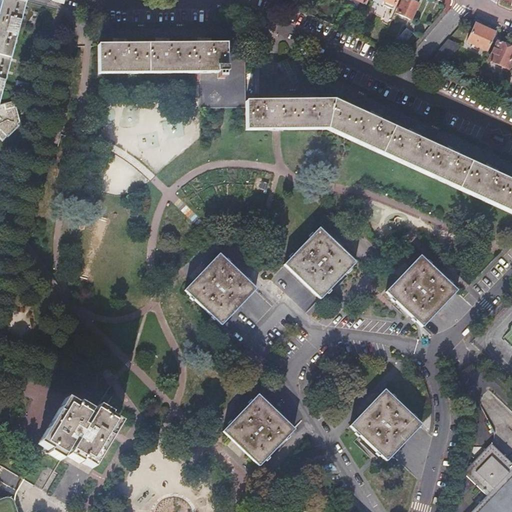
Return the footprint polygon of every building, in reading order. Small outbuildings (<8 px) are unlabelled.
[(0,0),(0,128),(8,135),(19,124),(15,106),(5,109),(3,103),(0,103),(0,92),(23,4),(22,3),(23,0),(22,0),(14,0),(14,1),(10,0),(8,0),(0,0)] [(396,0),(372,0),(373,0),(391,9),(393,7),(396,0)] [(410,20),(417,4),(407,0),(402,0),(396,13),(410,20)] [(487,51),(496,33),(475,24),(467,42),(487,51)] [(404,44),(413,33),(407,27),(397,38),(404,44)] [(325,130),(511,214),(511,183),(333,101),(246,102),(246,97),(246,38),(230,38),(228,38),(226,38),(226,45),(99,46),(99,74),(195,74),(198,74),(201,74),(201,77),(201,97),(201,108),(246,108),(246,130),(272,130),(277,130),(280,130),(325,130)] [(449,39),(425,67),(438,73),(442,69),(461,45),(449,39)] [(508,69),(511,61),(511,47),(498,41),(489,60),(508,69)] [(442,69),(438,73),(447,77),(450,72),(442,69)] [(450,72),(447,77),(467,86),(470,82),(450,72)] [(284,265),(320,299),(355,263),(327,237),(319,229),(284,265)] [(253,290),(219,256),(194,282),(185,292),(221,326),(254,291),(253,290)] [(385,293),(422,327),(456,292),(420,257),(410,267),(385,293)] [(84,464),(112,420),(96,410),(99,407),(71,390),(36,446),(60,461),(65,453),(84,464)] [(420,426),(385,391),(350,427),(360,436),(384,459),(386,461),(392,455),(420,426)] [(223,432),(259,466),(293,430),(257,396),(223,432)] [(119,424),(112,420),(84,464),(91,469),(111,437),(115,431),(119,424)] [(511,511),(511,464),(490,444),(463,473),(486,496),(470,511),(511,511)] [(0,511),(16,511),(13,499),(6,497),(0,499),(0,511)] [(447,500),(437,497),(435,503),(445,506),(447,500)]
